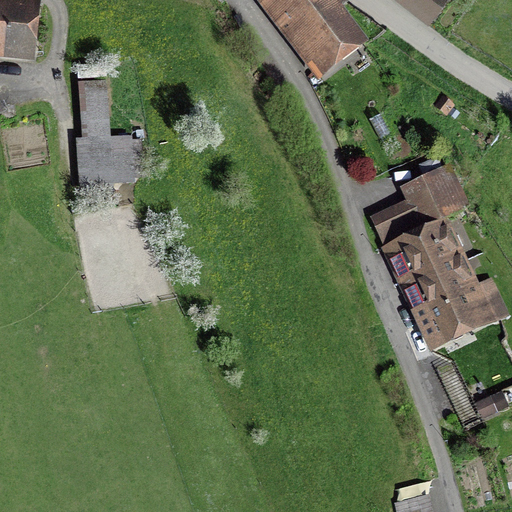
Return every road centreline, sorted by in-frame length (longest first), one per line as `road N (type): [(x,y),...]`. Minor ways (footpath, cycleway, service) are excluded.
road 1 (residential): [(457,511),(332,149),(294,74),(240,0)]
road 2 (residential): [(365,0),(511,95)]
